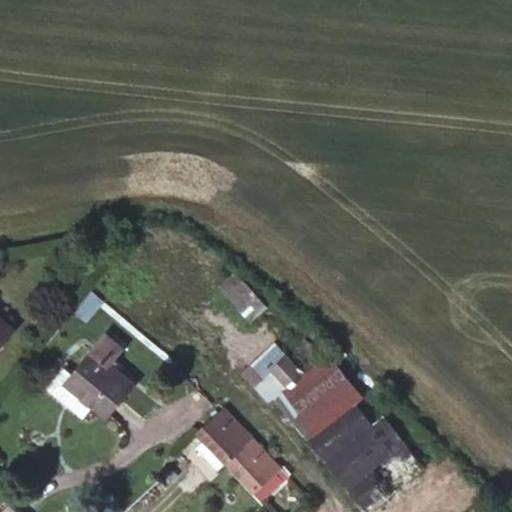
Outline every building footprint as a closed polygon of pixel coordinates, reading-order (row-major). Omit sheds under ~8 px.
[(36,304),(0,284),(0,327),(17,337),(36,304)] [(254,321),(224,284),(208,297),(238,334),(254,321)] [(92,341),(50,387),(91,423),(119,392),(96,371),(109,356),(92,341)] [(280,341),(271,349),(279,357),(287,349),(280,341)] [(303,344),(275,369),(289,384),(259,409),(333,511),(372,511),(408,486),(371,434),(358,442),(341,417),(364,399),(303,344)] [(275,369),(264,355),(230,384),(255,413),(259,409),(289,384),(275,369)] [(211,421),(183,444),(190,453),(211,476),(241,511),(251,511),(272,493),(211,421)] [(190,453),(182,459),(203,483),(211,476),(190,453)]
